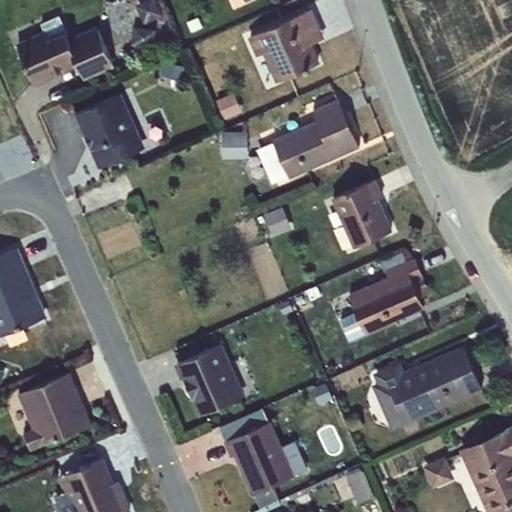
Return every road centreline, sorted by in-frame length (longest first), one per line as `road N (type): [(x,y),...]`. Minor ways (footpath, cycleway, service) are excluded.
road 1 (residential): [(185,511),(66,219),(44,203),(0,203)]
road 2 (residential): [(362,0),(405,118),(511,311)]
